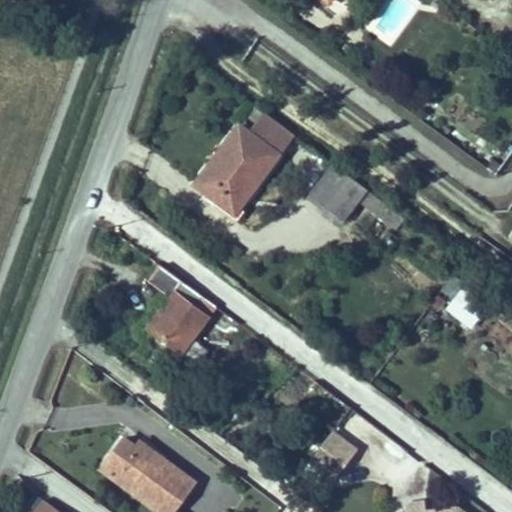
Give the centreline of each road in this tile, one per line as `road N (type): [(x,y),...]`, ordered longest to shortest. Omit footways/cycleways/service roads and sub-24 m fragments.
road 1 (residential): [(511,511),(90,190)]
road 2 (residential): [(224,0),(474,183),(496,187),(511,174)]
road 3 (tertiary): [(90,190),(0,438)]
road 4 (tertiary): [(157,0),(90,190)]
